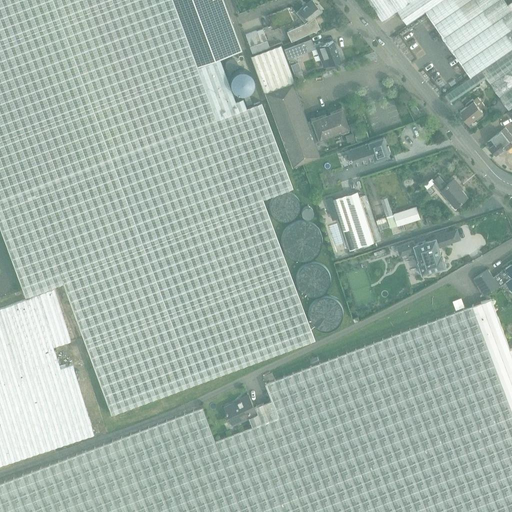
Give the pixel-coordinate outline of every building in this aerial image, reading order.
[(0,0),(0,228),(25,296),(62,282),(110,413),(314,338),(262,197),(292,186),(261,102),(244,108),(241,98),(234,100),(218,57),(240,49),(222,0),(0,0)] [(314,16),(321,10),(319,8),(321,7),(317,2),(315,4),(311,0),(308,0),(298,9),(301,13),(298,15),(304,22),(286,30),(291,41),(312,31),(315,32),(317,30),(320,28),(314,16)] [(368,0),(382,20),(397,11),(413,0),(368,0)] [(413,0),(397,11),(407,24),(407,25),(426,12),(442,0),(413,0)] [(442,0),(426,12),(471,77),(511,48),(511,9),(509,4),(505,0),(442,0)] [(320,156),(315,141),(307,120),(292,81),(294,80),(280,43),(271,47),(263,28),(245,35),(252,54),(250,55),(291,167),(320,156)] [(313,47),(314,48),(317,47),(318,47),(316,42),(312,44),(310,38),(295,44),(294,42),(283,46),(288,58),(299,54),(298,53),(313,47)] [(318,47),(317,48),(319,54),(323,66),(324,65),(326,70),(338,66),(336,61),(340,60),(333,41),(318,47)] [(511,48),(471,77),(444,96),(450,102),(486,77),(509,109),(511,107),(511,48)] [(298,55),(288,59),(290,65),(301,61),(298,55)] [(255,72),(233,68),(229,88),(252,92),(255,72)] [(299,71),(293,73),(294,75),(298,76),(299,79),(303,77),(301,70),(299,71)] [(248,94),(243,96),(246,105),(252,103),(248,94)] [(477,120),(483,115),(481,112),(483,111),(481,108),(485,105),(478,97),(474,100),(472,99),(466,104),(467,106),(460,111),(463,115),(463,117),(465,120),(467,120),(469,122),(475,117),(477,120)] [(499,117),(507,109),(499,100),(491,108),(499,117)] [(419,110),(415,105),(411,109),(415,113),(419,110)] [(341,107),(324,113),(332,134),(348,128),(341,107)] [(324,113),(307,120),(315,141),(332,134),(324,113)] [(490,147),(491,148),(496,155),(498,153),(500,154),(503,151),(504,149),(511,143),(510,141),(511,139),(511,136),(506,128),(487,143),(491,147),(490,147)] [(366,131),(355,135),(357,142),(369,138),(366,131)] [(370,143),(348,150),(351,156),(349,156),(350,158),(351,158),(353,165),(375,159),(389,155),(389,153),(390,153),(388,146),(387,146),(383,137),(369,142),(370,143)] [(455,207),(468,197),(461,189),(463,188),(455,178),(447,185),(439,175),(434,180),(455,207)] [(346,195),(333,199),(338,216),(350,251),(381,241),(367,195),(360,198),(358,192),(346,195)] [(387,197),(381,199),(386,216),(392,214),(387,197)] [(416,207),(394,214),(397,225),(397,226),(399,226),(411,222),(420,219),(416,207)] [(413,240),(401,244),(404,254),(416,250),(419,260),(418,261),(419,262),(416,262),(420,273),(422,272),(422,273),(446,266),(442,253),(441,254),(439,246),(450,243),(447,232),(446,230),(434,234),(435,238),(415,244),(413,240)] [(385,248),(373,252),(375,258),(387,254),(385,248)] [(499,273),(493,277),(499,286),(499,287),(506,281),(511,289),(511,262),(505,269),(499,273)] [(330,264),(300,263),(299,290),(329,291),(330,264)] [(481,274),(474,278),(485,295),(499,286),(493,277),(488,269),(481,274)] [(0,465),(3,464),(94,435),(76,376),(72,365),(60,368),(53,347),(71,341),(54,289),(11,305),(4,307),(0,308),(0,465)] [(453,300),(457,308),(465,305),(462,297),(453,300)] [(0,511),(511,511),(511,352),(510,348),(491,299),(265,382),(271,399),(254,406),(257,413),(249,416),(253,425),(215,440),(203,407),(0,483),(0,511)] [(384,301),(376,304),(378,309),(386,307),(384,301)] [(234,402),(224,407),(233,424),(249,416),(257,413),(254,406),(248,395),(234,403),(234,402)]
